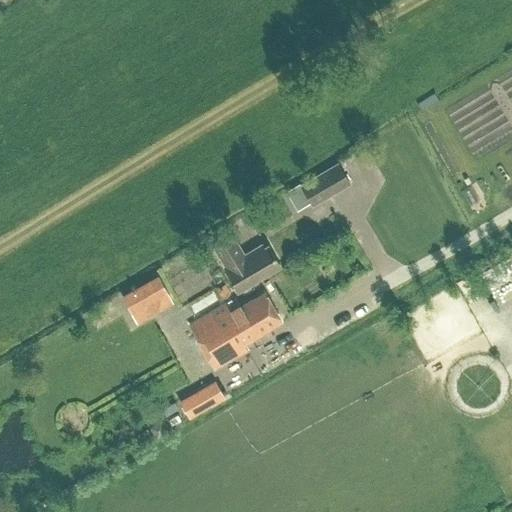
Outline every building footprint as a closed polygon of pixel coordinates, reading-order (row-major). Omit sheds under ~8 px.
[(337,161),(298,184),(311,205),(349,182),(337,161)] [(238,290),(274,268),(280,265),(268,243),(263,246),(260,242),(243,252),(228,228),(207,240),(223,265),(222,266),(237,291),(238,290)] [(165,292),(156,276),(142,284),(151,300),(165,292)] [(242,344),(280,322),(262,292),(239,306),(234,297),(188,324),(214,369),(246,350),(242,344)] [(221,395),(212,380),(177,400),(186,415),(221,395)] [(170,424),(179,419),(176,414),(167,418),(170,424)]
